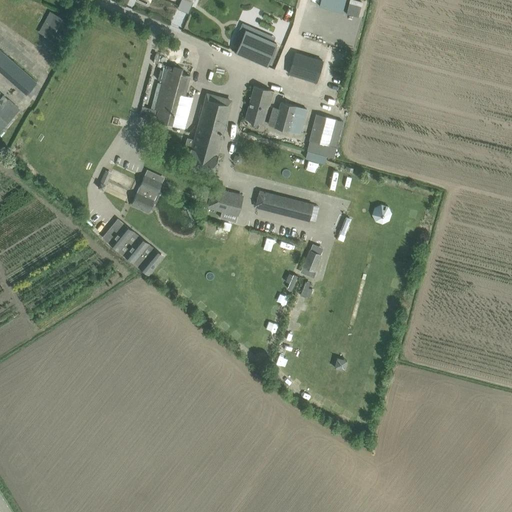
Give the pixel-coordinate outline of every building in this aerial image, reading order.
[(128,0),(126,4),(136,8),(139,3),(146,6),(144,11),(154,15),(160,0),(128,0)] [(320,0),(319,5),(342,12),(345,0),(320,0)] [(56,14),(44,36),(57,43),(69,21),(56,14)] [(246,30),(237,52),(252,58),(268,65),(277,43),(246,30)] [(0,50),(0,71),(26,94),(37,82),(0,50)] [(295,52),(289,73),(316,82),(323,60),(295,52)] [(165,68),(154,109),(158,110),(155,122),(175,127),(183,98),(189,75),(165,68)] [(254,86),(247,113),(262,117),(265,107),(268,108),(268,106),(270,104),(269,101),(270,101),(272,91),(254,86)] [(0,130),(19,109),(0,92),(0,130)] [(185,167),(213,174),(218,155),(217,155),(232,100),(231,100),(230,105),(213,100),(214,95),(206,93),(191,148),(190,148),(185,167)] [(300,133),(304,118),(306,109),(281,101),(274,126),(300,133)] [(309,138),(329,144),(336,120),(316,114),(309,138)] [(145,175),(139,187),(153,193),(159,181),(145,175)] [(207,207),(237,215),(243,194),(213,186),(207,207)] [(313,204),(259,190),(255,207),(309,221),(313,204)] [(137,192),(131,204),(146,211),(151,199),(137,192)] [(385,222),(392,208),(378,202),(372,217),(385,222)] [(107,231),(103,237),(119,250),(132,234),(122,225),(113,236),(107,231)] [(137,238),(123,254),(133,262),(147,246),(137,238)] [(265,238),(264,247),(273,248),(274,239),(265,238)] [(406,243),(406,256),(413,256),(414,243),(406,243)] [(302,266),(314,271),(321,254),(309,249),(302,266)] [(151,250),(138,266),(148,274),(162,258),(151,250)] [(291,290),(295,280),(282,274),(278,284),(291,290)] [(394,279),(393,288),(403,289),(404,280),(394,279)] [(275,301),(285,305),(289,297),(279,292),(275,301)] [(350,362),(342,354),(333,363),(341,371),(350,362)]
